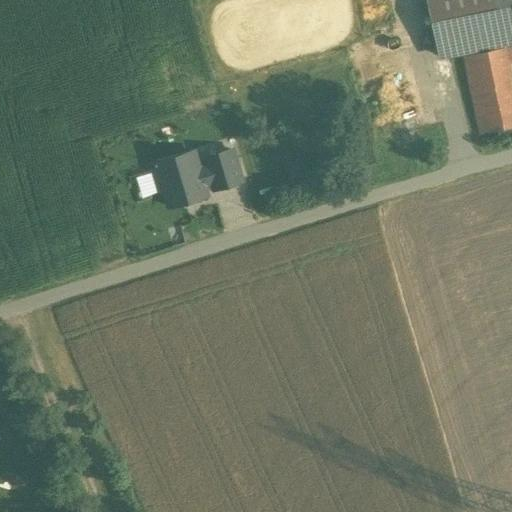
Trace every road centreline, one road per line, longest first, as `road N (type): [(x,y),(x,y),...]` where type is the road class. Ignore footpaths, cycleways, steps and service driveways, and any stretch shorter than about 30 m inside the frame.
road 1 (unclassified): [(0,312),(511,157)]
road 2 (track): [(98,511),(5,310)]
